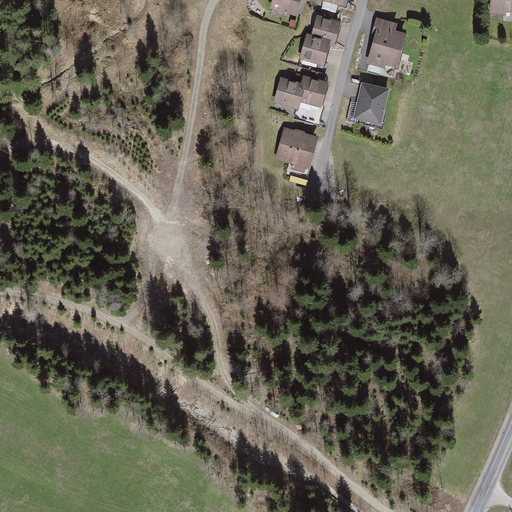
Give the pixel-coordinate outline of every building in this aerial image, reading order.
[(304,0),(276,0),(275,8),(300,15),(304,0)] [(351,0),(325,0),(325,1),(349,8),(351,0)] [(511,0),(500,0),(499,10),(511,11),(511,0)] [(341,25),(315,18),(304,56),(330,64),(341,25)] [(412,35),(378,28),(371,64),(404,71),(412,35)] [(330,88),(287,76),(279,104),(322,116),(330,88)] [(394,96),(361,88),(353,122),(385,130),(394,96)] [(321,138),(286,131),(281,158),(315,165),(321,138)]
